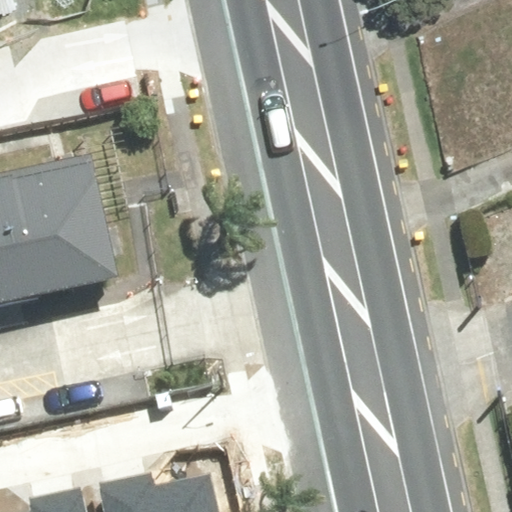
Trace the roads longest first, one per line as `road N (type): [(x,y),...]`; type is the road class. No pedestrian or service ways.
road 1 (residential): [(349,297),(0,368)]
road 2 (primary): [(285,0),(349,297)]
road 3 (primary): [(349,297),(397,511)]
